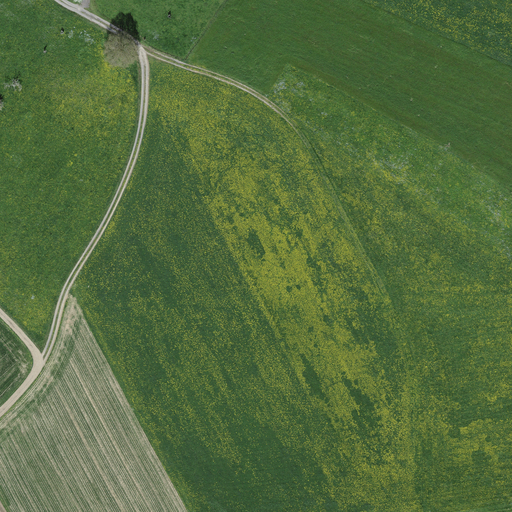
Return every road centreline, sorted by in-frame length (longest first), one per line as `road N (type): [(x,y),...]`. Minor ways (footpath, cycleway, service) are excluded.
road 1 (track): [(432,511),(415,338),(305,140),(249,89),(136,44)]
road 2 (track): [(136,44),(145,83),(133,156),(70,278),(40,362)]
road 3 (track): [(0,311),(40,362),(0,412)]
